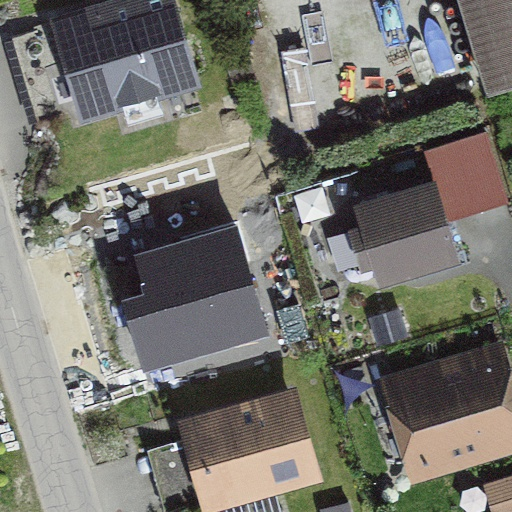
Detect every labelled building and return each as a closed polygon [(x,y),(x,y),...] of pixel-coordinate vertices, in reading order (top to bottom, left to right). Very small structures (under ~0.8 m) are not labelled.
[(176,0),(100,0),(49,15),(80,121),(123,109),(128,123),(165,113),(160,98),(202,85),(176,0)] [(511,0),(459,0),(488,92),(511,84),(511,0)] [(486,129),(423,148),(433,179),(351,204),(356,223),(347,226),(349,232),(326,240),(336,272),(358,265),(360,272),(369,269),(375,289),(462,262),(449,219),(508,201),(486,129)] [(265,333),(233,226),(134,256),(146,294),(124,300),(145,369),(265,333)] [(376,346),(409,336),(400,307),(368,317),(376,346)] [(511,367),(504,339),(378,376),(394,432),(377,437),(386,471),(404,466),(409,482),(511,452),(511,367)] [(351,391),(368,385),(361,366),(344,372),(351,391)] [(296,384),(177,417),(203,511),(205,511),(217,509),(217,511),(282,511),(277,492),(322,480),(296,384)] [(491,511),(511,511),(511,474),(483,483),(491,511)] [(321,509),(321,511),(349,511),(347,502),(321,509)]
